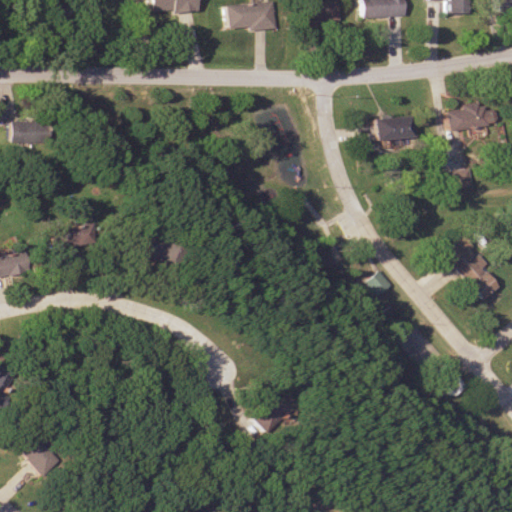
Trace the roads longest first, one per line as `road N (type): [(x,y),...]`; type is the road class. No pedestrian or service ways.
road 1 (residential): [(0,79),(324,80),(511,57)]
road 2 (residential): [(324,80),(330,147),(347,199),(374,246),(511,413)]
road 3 (residential): [(0,314),(71,303),(137,313),(192,340),(221,378)]
